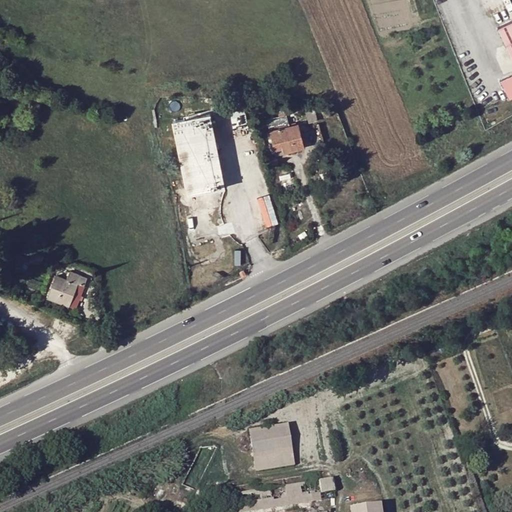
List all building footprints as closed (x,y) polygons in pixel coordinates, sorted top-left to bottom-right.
[(511,19),(497,27),(511,58),(511,73),(494,81),(503,101),(511,96),(511,19)] [(317,121),(313,108),(306,110),(310,123),(317,121)] [(187,194),(189,194),(221,188),(225,187),(210,113),(173,120),(187,194)] [(297,123),(289,126),(286,115),(268,119),(273,141),(276,155),(304,147),(297,123)] [(266,225),(277,222),(267,193),(256,196),(266,225)] [(8,264),(14,266),(18,255),(12,253),(8,264)] [(30,259),(18,255),(14,266),(26,270),(30,259)] [(70,271),(67,279),(56,275),(48,297),(69,306),(78,284),(84,286),(87,278),(70,271)] [(76,308),(84,286),(78,284),(69,306),(76,308)] [(249,430),(256,472),(293,465),(286,424),(249,430)] [(334,491),(332,478),(318,480),(322,493),(334,491)] [(201,511),(207,511),(244,511),(321,500),(320,493),(322,493),(318,480),(200,499),(193,511),(201,511)]
